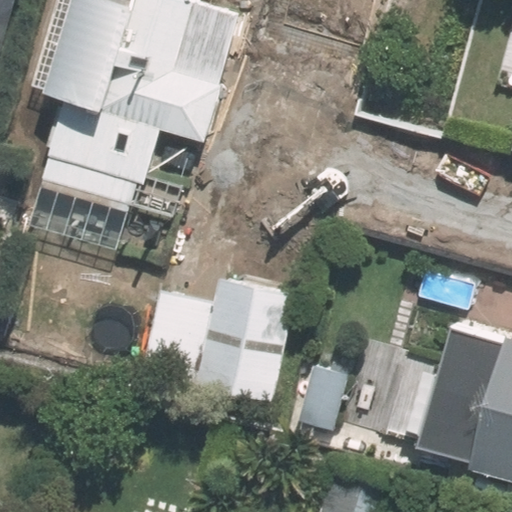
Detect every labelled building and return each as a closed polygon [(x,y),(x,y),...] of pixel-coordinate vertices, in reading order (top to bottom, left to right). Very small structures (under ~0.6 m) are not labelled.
[(0,0),(0,89),(25,0),(0,0)] [(67,0),(43,87),(77,96),(40,224),(125,248),(145,182),(155,185),(171,129),(214,141),(251,15),(201,0),(67,0)] [(286,316),(292,295),(233,279),(226,300),(171,284),(148,368),(269,401),(292,318),(286,316)] [(511,337),(464,324),(449,381),(504,395),(484,468),(511,475),(511,337)] [(341,428),(338,437),(389,451),(408,382),(318,356),(300,417),(341,428)] [(384,511),(393,482),(335,466),(322,511),(384,511)]
